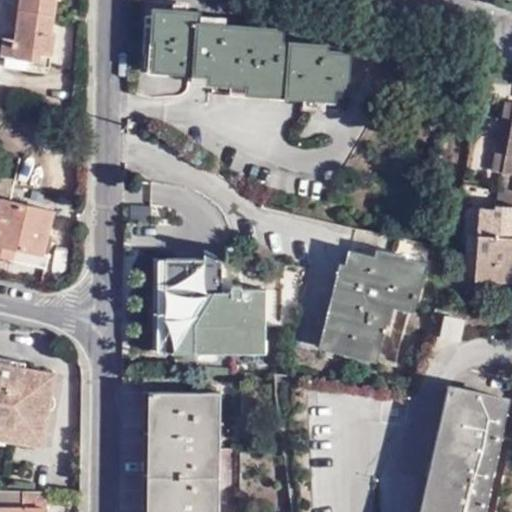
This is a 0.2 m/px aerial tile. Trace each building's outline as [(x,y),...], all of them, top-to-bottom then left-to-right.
[(21,0),(16,41),(4,40),(2,57),(8,57),(30,60),(40,62),(41,54),(52,55),(55,33),(52,33),(56,0),(21,0)] [(347,88),(349,53),(327,52),(327,46),(281,42),(282,30),(198,23),(199,13),(155,10),(153,39),(156,40),(153,70),(210,74),(210,82),(248,84),(247,92),(334,99),(334,86),(347,88)] [(30,60),(8,57),(6,68),(28,71),(30,60)] [(503,174),(511,122),(511,103),(505,101),(492,173),(503,174)] [(500,188),(511,189),(511,122),(503,174),(500,188)] [(15,248),(43,255),(54,211),(11,201),(15,182),(0,177),(0,198),(1,199),(0,203),(0,254),(13,258),(15,248)] [(511,205),(511,189),(500,188),(497,205),(511,205)] [(511,284),(511,205),(497,205),(494,204),(494,208),(481,207),(479,234),(475,277),(475,281),(511,284)] [(463,277),(475,277),(479,234),(467,234),(463,277)] [(49,256),(43,255),(15,248),(13,258),(47,266),(49,256)] [(149,248),(148,391),(220,391),(220,248),(183,248),(149,248)] [(412,307),(423,265),(390,257),(389,263),(350,252),(327,348),(375,360),(389,301),(412,307)] [(445,317),(440,337),(460,342),(465,321),(445,317)] [(0,437),(42,445),(56,373),(0,363),(0,437)] [(485,511),(510,398),(450,385),(421,511),(485,511)] [(211,451),(220,450),(220,391),(148,391),(146,511),(219,511),(220,502),(211,502),(211,451)] [(220,502),(220,450),(211,451),(211,502),(220,502)] [(48,511),(48,492),(0,491),(0,511),(48,511)]
